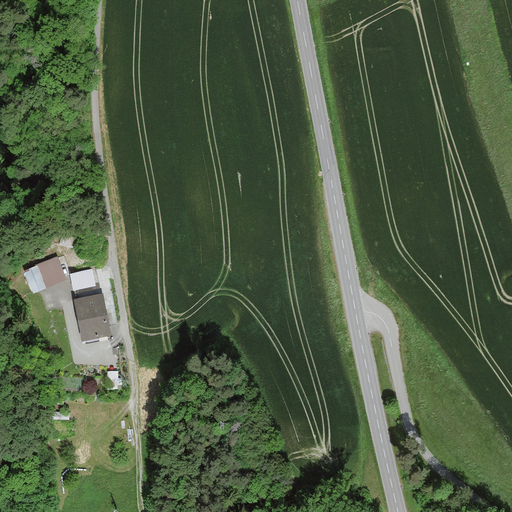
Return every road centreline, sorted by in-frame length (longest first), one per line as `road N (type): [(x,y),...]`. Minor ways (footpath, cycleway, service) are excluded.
road 1 (secondary): [(297,0),(355,313)]
road 2 (unclassified): [(355,313),(373,313),(386,325),(400,398),(419,444),(492,511)]
road 3 (secondary): [(355,313),(399,511)]
road 4 (track): [(127,339),(143,511)]
